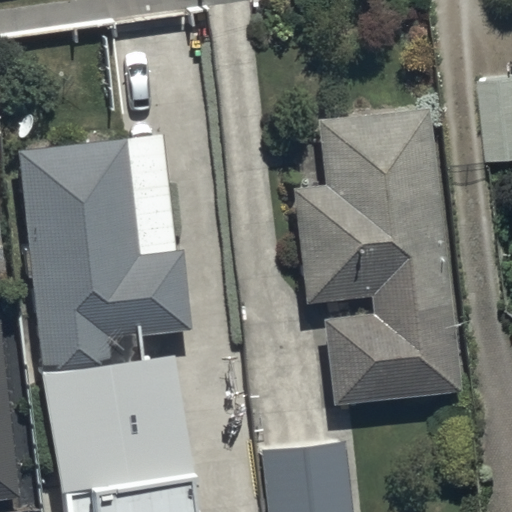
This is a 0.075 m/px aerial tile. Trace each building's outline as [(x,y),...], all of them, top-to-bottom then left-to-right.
[(511,59),(475,63),(483,148),(511,145),(511,59)] [(317,171),(283,175),(296,290),(363,282),(365,300),(317,306),(327,391),(454,376),(421,95),(310,108),(317,171)] [(164,134),(17,150),(41,375),(140,364),(137,343),(186,337),(164,134)] [(0,486),(12,485),(0,375),(0,486)] [(344,511),(338,428),(257,434),(263,511),(344,511)] [(82,481),(59,483),(62,511),(179,511),(174,462),(81,472),(82,481)]
